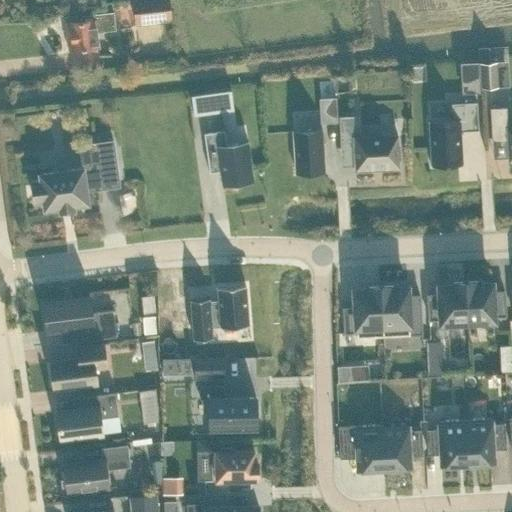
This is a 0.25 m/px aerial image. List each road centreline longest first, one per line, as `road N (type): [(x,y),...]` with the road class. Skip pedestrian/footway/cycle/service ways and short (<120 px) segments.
road 1 (residential): [(511,499),(363,507),(331,491),(323,469),(320,251)]
road 2 (unclassified): [(0,271),(151,251),(320,251)]
road 3 (residential): [(320,251),(511,242)]
road 4 (tertiary): [(16,511),(0,377)]
